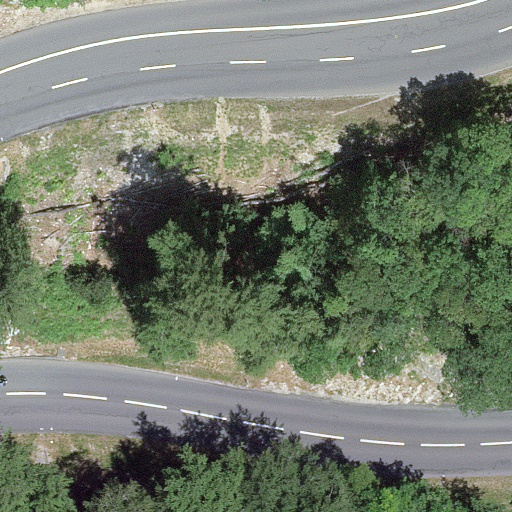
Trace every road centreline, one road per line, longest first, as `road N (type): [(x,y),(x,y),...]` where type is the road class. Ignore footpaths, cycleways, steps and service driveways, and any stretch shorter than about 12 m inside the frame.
road 1 (secondary): [(511,444),(353,442),(98,398),(0,398)]
road 2 (secondary): [(0,77),(117,43),(370,22),(499,0)]
